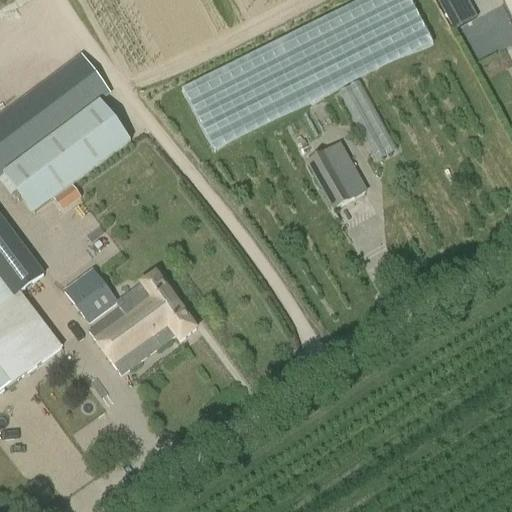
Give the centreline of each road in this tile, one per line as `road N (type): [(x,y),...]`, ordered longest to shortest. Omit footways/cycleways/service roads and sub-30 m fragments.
road 1 (unclassified): [(316,382),(244,248),(90,71),(45,0)]
road 2 (unclassified): [(124,511),(316,382)]
road 3 (unclassified): [(316,382),(511,263)]
